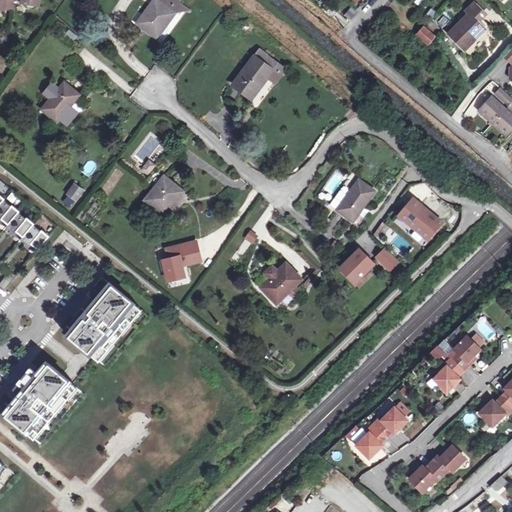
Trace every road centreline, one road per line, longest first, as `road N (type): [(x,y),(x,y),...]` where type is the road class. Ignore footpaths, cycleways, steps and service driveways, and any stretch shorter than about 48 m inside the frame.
road 1 (residential): [(379,0),(344,37),(511,178)]
road 2 (residential): [(407,511),(368,483),(511,354)]
